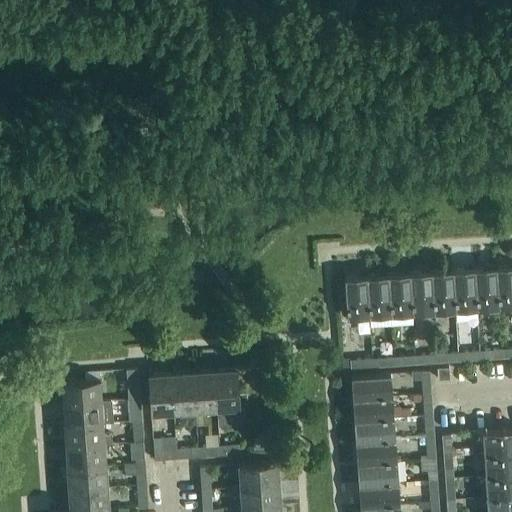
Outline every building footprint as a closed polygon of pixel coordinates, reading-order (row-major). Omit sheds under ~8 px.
[(498,304),(500,304),(511,303),(511,263),(495,264),(498,304)] [(476,306),(498,304),(495,264),(473,266),(476,306)] [(454,307),(476,306),(473,266),(452,267),(454,307)] [(433,308),(454,307),(452,267),(430,269),(433,308)] [(411,310),(433,308),(430,269),(408,270),(411,310)] [(389,311),(411,310),(408,270),(386,272),(389,311)] [(367,313),(389,311),(386,272),(365,273),(367,313)] [(346,314),(366,313),(367,313),(365,273),(343,275),(346,314)] [(484,357),(501,356),(501,346),(484,348),(484,357)] [(463,358),(480,357),(479,348),(462,349),(463,358)] [(442,360),(458,358),(458,349),(441,350),(442,360)] [(421,361),(428,360),(437,360),(436,351),(421,352),(421,361)] [(398,363),(415,361),(414,352),(398,353),(398,363)] [(377,364),(393,363),(393,354),(376,355),(377,364)] [(355,366),(372,364),(371,355),(354,356),(355,366)] [(437,377),(448,376),(448,364),(436,365),(437,377)] [(238,404),(235,365),(234,365),(234,366),(213,368),(215,405),(236,403),(236,404),(238,404)] [(194,406),(215,405),(213,368),(191,369),(194,406)] [(421,385),(430,385),(429,368),(420,368),(421,385)] [(172,408),(194,406),(191,369),(170,371),(172,408)] [(390,392),(389,372),(389,370),(349,373),(349,374),(350,374),(352,396),(391,393),(390,392)] [(172,408),(170,371),(149,372),(148,371),(147,372),(150,410),(151,410),(151,409),(172,408)] [(130,391),(139,391),(138,374),(128,374),(130,391)] [(99,398),(98,377),(99,377),(99,375),(60,378),(60,380),(61,380),(62,402),(110,399),(110,398),(99,398)] [(430,390),(421,391),(422,407),(431,407),(430,390)] [(391,393),(352,396),(353,417),(392,414),(391,404),(391,393)] [(131,413),(141,412),(139,396),(130,396),(131,413)] [(64,423),(101,420),(101,419),(111,419),(110,399),(62,402),(64,423)] [(432,412),(423,412),(424,429),(433,428),(432,412)] [(355,439),(393,436),(392,414),(353,417),(355,439)] [(133,434),(142,434),(141,417),(131,418),(133,434)] [(101,432),(101,420),(64,423),(65,445),(102,442),(102,441),(112,440),(111,431),(101,432)] [(511,426),(504,427),(504,426),(501,426),(501,428),(481,429),(483,451),(511,448),(511,426)] [(424,434),(425,451),(434,450),(433,433),(424,434)] [(153,457),(170,456),(170,446),(176,446),(175,434),(159,435),(159,436),(152,436),(153,448),(153,457)] [(356,461),(395,458),(393,436),(355,439),(356,461)] [(450,436),(441,437),(442,454),(451,453),(472,452),(472,445),(451,446),(450,436)] [(134,456),(144,455),(142,439),(133,439),(134,456)] [(67,466),(104,463),(102,442),(65,445),(67,466)] [(224,452),(240,451),(240,442),(223,443),(224,452)] [(202,454),(219,452),(218,443),(201,444),(202,454)] [(181,455),(197,454),(197,445),(180,446),(181,455)] [(484,473),(511,470),(511,448),(483,451),(484,473)] [(427,471),(435,471),(435,455),(426,456),(426,454),(420,454),(421,467),(426,466),(427,471)] [(277,481),(275,460),(276,460),(276,458),(237,461),(237,462),(238,462),(240,484),(277,481)] [(395,458),(356,461),(358,481),(396,479),(395,458)] [(452,458),(443,459),(444,475),(453,475),(452,458)] [(145,477),(144,460),(123,462),(123,473),(135,473),(135,477),(145,477)] [(68,489),(105,486),(104,463),(67,466),(68,489)] [(199,481),(209,480),(208,464),(198,464),(199,481)] [(486,495),(511,493),(511,470),(484,473),(486,495)] [(427,477),(428,494),(437,493),(436,476),(427,477)] [(359,504),(398,501),(396,479),(358,481),(359,504)] [(454,497),(453,480),(444,481),(445,498),(454,497)] [(241,506),(278,504),(277,481),(240,484),(241,506)] [(137,499),(146,498),(145,482),(136,482),(137,499)] [(201,502),(210,502),(209,485),(200,486),(201,502)] [(105,486),(68,489),(70,508),(70,510),(87,509),(87,510),(107,509),(105,486)] [(486,511),(511,511),(511,493),(486,495),(486,511)] [(429,499),(429,511),(437,511),(437,499),(429,499)] [(359,511),(398,511),(398,501),(359,504),(359,511)] [(446,503),(446,511),(455,511),(455,503),(446,503)]
